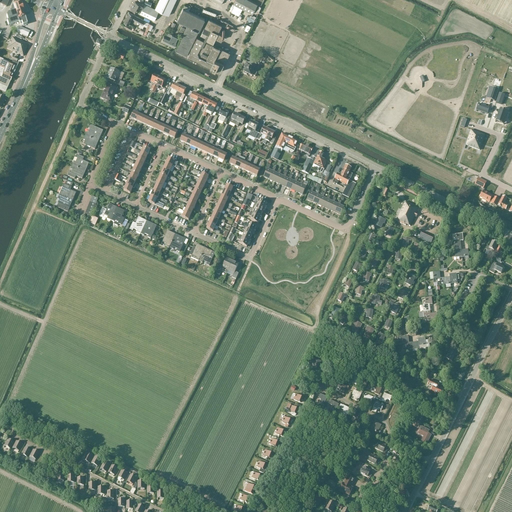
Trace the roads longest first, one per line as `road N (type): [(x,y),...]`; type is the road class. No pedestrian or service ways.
road 1 (tertiary): [(376,166),(110,36)]
road 2 (unclassified): [(404,511),(511,295)]
road 3 (track): [(0,280),(78,107)]
road 4 (tertiary): [(511,235),(376,166)]
road 5 (residential): [(376,166),(346,230),(277,199)]
